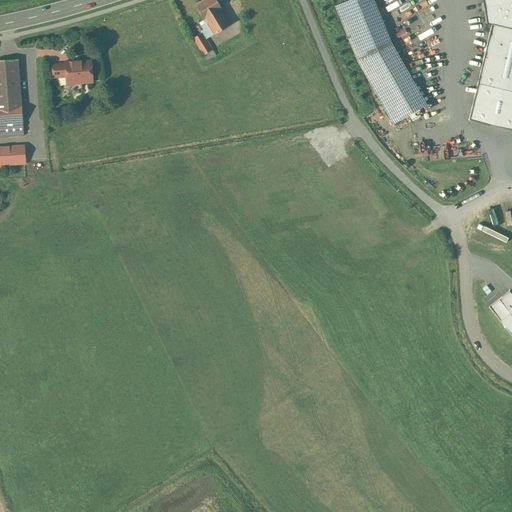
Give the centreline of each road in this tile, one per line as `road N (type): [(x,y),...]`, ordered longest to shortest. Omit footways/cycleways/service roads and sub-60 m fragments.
road 1 (unclassified): [(302,0),(355,122),(449,220)]
road 2 (unclassified): [(449,220),(465,259),(477,341),(511,376)]
